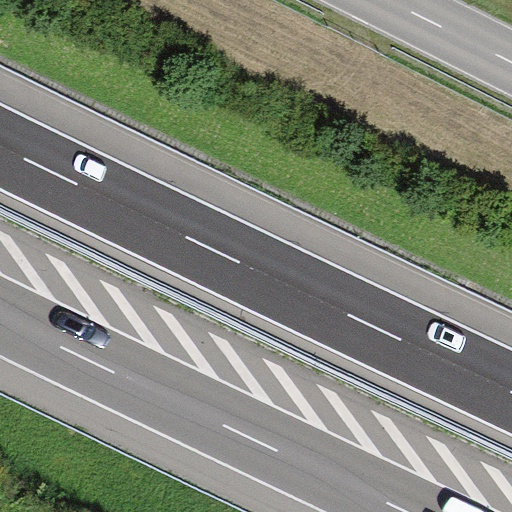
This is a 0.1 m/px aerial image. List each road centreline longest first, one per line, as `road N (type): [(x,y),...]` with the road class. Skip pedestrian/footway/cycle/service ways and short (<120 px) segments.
road 1 (motorway): [(511,389),(0,143)]
road 2 (motorway): [(0,298),(446,511)]
road 3 (primary): [(383,0),(511,64)]
